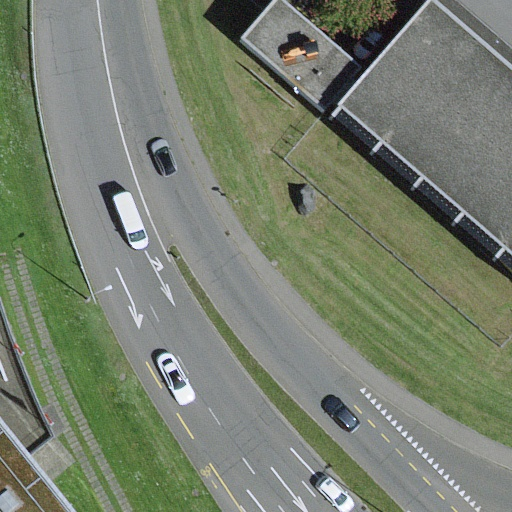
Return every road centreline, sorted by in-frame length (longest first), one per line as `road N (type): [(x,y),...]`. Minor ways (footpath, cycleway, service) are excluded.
road 1 (secondary): [(121,143),(171,298),(260,443),(321,511)]
road 2 (secondary): [(381,450),(254,318),(121,143)]
road 3 (secondary): [(97,0),(121,143)]
road 4 (motorway): [(511,497),(381,450)]
